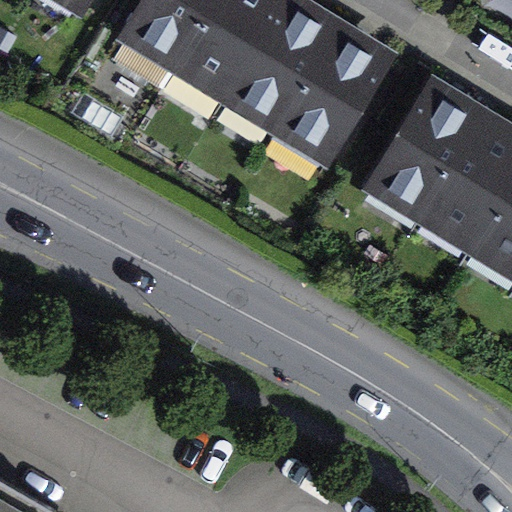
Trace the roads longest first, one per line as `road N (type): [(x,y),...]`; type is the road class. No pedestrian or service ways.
road 1 (secondary): [(511,486),(419,410),(314,344),(0,167)]
road 2 (residential): [(394,0),(511,73)]
